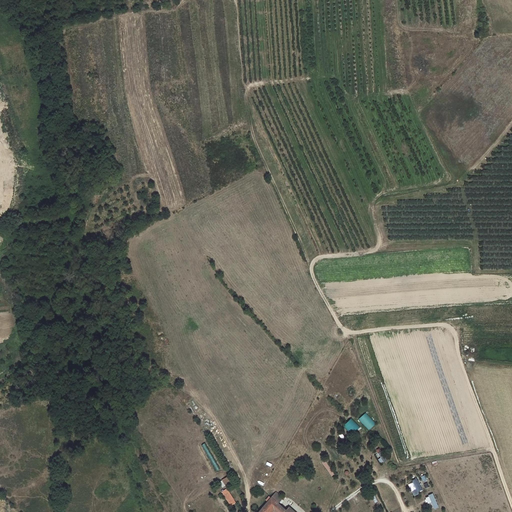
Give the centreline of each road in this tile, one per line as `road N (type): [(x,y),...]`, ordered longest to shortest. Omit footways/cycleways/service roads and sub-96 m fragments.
road 1 (track): [(234,0),(247,127),(317,286),(353,334),(437,324),(453,330),(511,505)]
road 2 (track): [(309,267),(321,256),(376,249),(373,199),(444,172),(405,90),(352,97),(355,113)]
road 3 (track): [(370,210),(460,183),(511,124)]
road 4 (track): [(379,245),(468,242),(479,271),(511,271)]
road 5 (track): [(352,97),(333,75),(243,88)]
